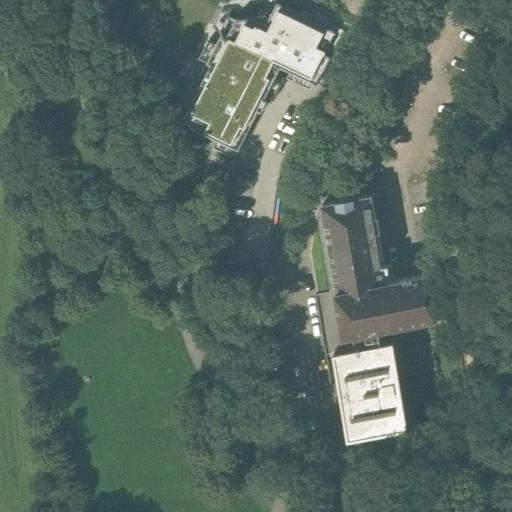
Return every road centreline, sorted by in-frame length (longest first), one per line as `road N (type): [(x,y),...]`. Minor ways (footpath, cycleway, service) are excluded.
road 1 (track): [(511,45),(447,172),(444,198),(481,456)]
road 2 (residential): [(277,258),(289,180),(379,0)]
road 3 (residential): [(277,258),(297,351),(363,511)]
